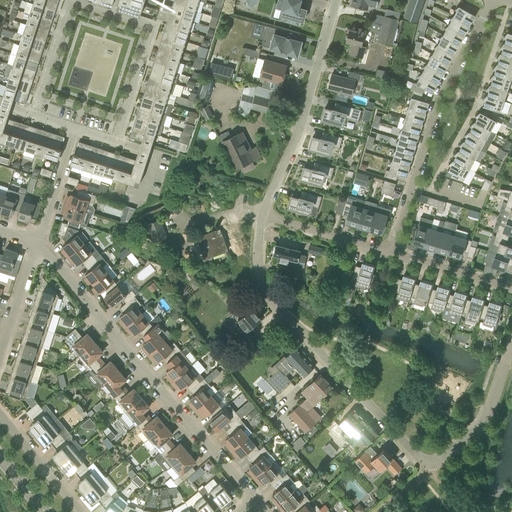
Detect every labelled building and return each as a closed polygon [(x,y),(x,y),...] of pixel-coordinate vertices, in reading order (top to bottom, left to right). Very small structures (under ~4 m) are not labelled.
[(59,1),(56,0),(34,0),(33,4),(53,10),(54,7),(56,8),(58,1),(59,1)] [(140,16),(141,13),(144,5),(127,0),(119,0),(117,8),(140,16)] [(175,4),(196,11),(199,0),(197,0),(175,0),(175,1),(176,1),(175,4)] [(279,0),(277,7),(284,9),(282,15),(287,16),(285,20),(297,24),(299,20),(303,21),(306,10),(299,7),(300,0),(279,0)] [(352,0),(351,6),(368,10),(369,5),(377,7),(378,0),(352,0)] [(417,23),(421,0),(407,0),(403,20),(417,23)] [(174,7),(162,3),(159,10),(192,21),(196,11),(175,4),(174,7)] [(53,13),(53,10),(33,4),(30,14),(52,21),(53,21),(51,20),(54,14),(53,13)] [(218,18),(221,8),(214,5),(211,16),(218,18)] [(470,25),(476,15),(459,6),(455,9),(456,10),(456,9),(457,10),(454,16),(470,25)] [(159,10),(157,18),(170,22),(169,25),(189,31),(192,21),(159,10)] [(52,22),(52,21),(30,14),(26,24),(47,31),(48,28),(49,28),(51,21),(52,22)] [(370,31),(376,33),(374,41),(397,47),(398,43),(393,42),(399,19),(384,16),(383,22),(382,25),(372,22),(370,31)] [(448,26),(465,35),(470,25),(454,16),(450,19),(451,19),(452,20),(449,25),(448,26)] [(47,31),(26,24),(23,35),(46,42),(46,41),(45,41),(47,34),(46,34),(47,31)] [(163,34),(186,42),(189,31),(169,25),(168,28),(167,27),(164,34),(163,34)] [(299,35),(264,25),(260,38),(264,39),(262,43),(271,45),(271,48),(275,49),(298,56),(299,51),(302,41),(297,40),(299,35)] [(443,35),(460,44),(465,35),(448,26),(449,25),(448,25),(445,28),(445,29),(446,30),(443,35)] [(363,43),(366,30),(359,28),(358,31),(349,29),(348,35),(346,35),(345,39),(346,40),(346,41),(352,43),(349,54),(362,58),(366,44),(363,43)] [(3,29),(1,35),(9,37),(10,32),(3,29)] [(505,43),(511,45),(511,33),(508,32),(503,37),(504,38),(504,37),(506,39),(505,43)] [(162,45),(182,52),(186,42),(163,34),(163,35),(164,35),(162,42),(163,42),(162,45)] [(46,42),(23,35),(20,45),(40,51),(41,49),(42,49),(44,42),(46,42)] [(438,45),(454,54),(460,44),(443,35),(439,38),(440,38),(441,39),(438,45)] [(511,57),(511,45),(505,43),(504,43),(500,48),(501,48),(503,49),(501,53),(501,54),(511,57)] [(39,54),(40,51),(20,45),(17,55),(39,62),(38,62),(40,55),(39,54)] [(156,55),(179,62),(182,52),(162,45),(161,48),(160,48),(158,55),(157,54),(156,55)] [(432,55),(449,64),(454,54),(438,45),(434,48),(435,48),(436,49),(432,54),(432,55)] [(199,57),(205,58),(206,59),(206,56),(207,54),(209,49),(208,48),(202,47),(199,46),(196,56),(199,57)] [(258,58),(260,52),(245,48),(243,54),(258,58)] [(498,64),(511,68),(511,57),(501,54),(501,53),(500,53),(496,58),(497,58),(499,60),(498,64)] [(427,64),(443,73),(449,64),(432,55),(432,54),(429,57),(429,58),(429,57),(430,58),(427,64)] [(39,63),(39,62),(17,55),(13,65),(34,72),(34,69),(36,69),(38,63),(39,63)] [(176,72),(179,62),(156,55),(157,56),(155,63),(156,63),(155,66),(176,72)] [(202,69),(205,59),(196,57),(193,66),(202,69)] [(265,60),(262,72),(260,78),(264,79),(281,84),(286,66),(266,60),(265,60)] [(234,68),(221,65),(220,64),(217,74),(219,75),(232,78),(232,77),(233,73),(234,68)] [(422,74),(438,83),(443,73),(427,64),(423,67),(424,67),(425,68),(422,74)] [(511,80),(511,77),(511,68),(498,64),(497,64),(493,69),(494,69),(496,70),(494,74),(494,75),(511,80)] [(33,75),(34,72),(13,65),(10,76),(32,83),(33,82),(32,82),(34,75),(33,75)] [(172,83),(176,72),(155,66),(154,69),(153,68),(151,75),(150,75),(172,83)] [(376,77),(387,80),(389,72),(378,69),(376,77)] [(328,89),(352,95),(356,80),(359,81),(361,74),(350,71),(348,78),(332,74),(328,89)] [(433,93),(438,83),(422,74),(422,73),(418,76),(418,77),(419,77),(419,78),(416,83),(415,82),(411,89),(422,94),(425,89),(433,93)] [(491,85),(507,91),(511,80),(494,75),(494,74),(489,79),(490,79),(492,81),(491,85)] [(172,83),(150,75),(150,76),(151,76),(149,83),(150,83),(149,86),(169,93),(172,94),(176,84),(172,83)] [(32,83),(10,76),(7,86),(27,92),(28,90),(29,90),(31,83),(32,83)] [(194,89),(196,82),(190,80),(188,87),(194,89)] [(504,101),(507,91),(491,85),(490,84),(486,89),(486,90),(487,89),(489,91),(487,95),(504,101)] [(25,103),(26,104),(26,103),(25,103),(27,96),(26,95),(27,92),(7,86),(0,105),(0,106),(0,140),(5,142),(11,122),(7,121),(8,118),(11,108),(13,100),(21,102),(20,103),(24,105),(25,103)] [(143,95),(143,96),(166,103),(169,93),(149,86),(148,89),(147,89),(144,96),(143,95)] [(251,108),(252,109),(269,113),(272,100),(275,101),(277,91),(257,86),(251,108)] [(411,89),(409,96),(411,98),(409,101),(410,102),(408,108),(426,113),(429,102),(421,100),(422,94),(411,89)] [(188,99),(195,101),(197,94),(191,92),(188,99)] [(483,105),(483,106),(500,112),(504,101),(487,95),(486,95),(482,100),(483,100),(485,101),(484,106),(483,105)] [(162,113),(166,103),(143,96),(144,97),(142,104),(143,104),(142,107),(162,113)] [(358,122),(361,110),(341,104),(339,110),(333,109),(333,110),(325,108),(322,119),(330,122),(330,125),(339,126),(339,125),(343,125),(345,118),(358,122)] [(159,124),(162,113),(142,107),(141,110),(140,109),(138,116),(137,116),(159,124)] [(405,118),(423,124),(426,113),(408,108),(406,111),(407,112),(405,118)] [(372,111),(367,110),(365,109),(362,118),(370,120),(371,117),(372,111)] [(197,113),(191,111),(187,122),(195,124),(198,115),(197,113)] [(475,122),(491,131),(496,121),(480,112),(475,116),(476,116),(477,118),(475,122)] [(135,127),(156,134),(159,124),(137,116),(136,117),(138,117),(135,124),(136,125),(135,127)] [(402,129),(420,134),(423,124),(405,118),(402,122),(404,123),(402,129)] [(472,128),(470,131),(470,132),(491,143),(496,134),(491,131),(475,122),(475,121),(470,126),(471,126),(472,128)] [(5,142),(15,146),(22,123),(21,124),(15,122),(14,123),(11,122),(5,142)] [(22,123),(15,146),(25,149),(32,129),(29,128),(29,126),(22,124),(23,123),(22,123)] [(191,134),(194,126),(186,123),(183,131),(191,134)] [(124,181),(129,182),(139,186),(149,153),(156,134),(135,127),(135,130),(133,130),(131,137),(130,136),(130,137),(131,138),(131,139),(134,140),(135,139),(142,141),(139,150),(136,159),(135,162),(131,160),(124,181)] [(25,149),(36,152),(43,130),(42,129),(42,131),(35,128),(35,129),(32,129),(25,149)] [(399,139),(416,145),(420,134),(402,129),(399,132),(401,133),(399,139)] [(36,152),(46,155),(52,135),(49,134),(50,133),(43,131),(43,130),(36,152)] [(486,153),(491,143),(470,132),(470,131),(469,131),(465,135),(465,136),(465,135),(467,137),(465,141),(480,150),(486,153)] [(224,143),(236,168),(261,157),(256,147),(247,150),(240,134),(231,138),(228,132),(218,136),(222,144),(224,143)] [(339,148),(343,137),(329,133),(327,139),(321,138),(320,139),(312,137),(309,149),(318,151),(318,154),(327,155),(327,154),(330,155),(333,146),(339,148)] [(189,137),(180,134),(178,140),(187,143),(189,137)] [(52,135),(46,155),(56,159),(59,160),(62,149),(60,148),(62,141),(63,142),(64,138),(63,138),(64,136),(63,136),(62,137),(56,135),(55,136),(52,135)] [(396,150),(395,150),(413,155),(416,145),(399,139),(396,143),(397,144),(396,150)] [(507,139),(502,147),(508,150),(511,142),(507,139)] [(459,151),(475,160),(480,150),(465,141),(464,141),(459,145),(460,145),(461,147),(459,151)] [(70,163),(83,167),(90,147),(87,146),(87,145),(80,143),(81,142),(80,142),(80,143),(78,142),(77,146),(78,147),(76,154),(74,153),(70,163)] [(178,142),(176,149),(189,153),(191,146),(178,142)] [(90,147),(83,167),(94,171),(101,148),(100,148),(100,149),(93,147),(93,148),(90,147)] [(101,148),(94,171),(104,174),(110,154),(107,153),(108,152),(101,150),(101,148)] [(501,149),(497,156),(502,159),(506,152),(501,149)] [(392,160),(410,166),(413,155),(395,150),(393,153),(394,154),(392,160)] [(454,161),(469,169),(475,173),(480,163),(475,160),(459,151),(459,150),(454,154),(454,155),(456,156),(454,160),(454,161)] [(110,154),(104,174),(114,177),(121,155),(120,156),(114,154),(113,155),(110,154)] [(124,181),(131,160),(128,160),(128,158),(121,156),(122,155),(121,155),(114,177),(124,181)] [(384,176),(396,180),(398,174),(407,177),(410,166),(392,160),(389,164),(391,165),(389,171),(386,170),(384,176)] [(448,170),(453,173),(451,177),(450,177),(463,181),(469,169),(454,161),(454,160),(453,160),(448,164),(449,164),(451,166),(449,170),(448,170)] [(331,179),(334,168),(320,164),(318,170),(312,168),(312,170),(304,168),(301,179),(309,182),(309,184),(318,185),(319,186),(322,185),(324,177),(331,179)] [(51,177),(53,171),(42,167),(40,174),(51,177)] [(497,172),(491,169),(489,167),(486,172),(494,177),(497,172)] [(39,176),(41,170),(34,168),(32,174),(39,176)] [(354,182),(367,186),(370,176),(357,172),(354,182)] [(79,179),(69,176),(67,182),(77,186),(79,179)] [(481,189),(487,192),(492,181),(486,179),(481,189)] [(394,190),(396,184),(396,183),(395,184),(385,180),(383,186),(394,190)] [(88,188),(96,191),(98,183),(91,181),(88,188)] [(101,183),(98,192),(106,194),(109,186),(101,183)] [(392,196),(394,190),(383,186),(381,192),(392,196)] [(511,190),(511,191),(511,190),(500,189),(497,196),(508,200),(507,200),(511,201),(511,190)] [(94,206),(93,206),(96,196),(79,190),(77,196),(72,194),(71,197),(67,195),(64,204),(85,211),(94,214),(95,209),(94,206)] [(319,207),(322,197),(308,192),(306,199),(300,197),(300,199),(292,196),(288,208),(297,210),(297,213),(306,214),(306,213),(310,214),(312,206),(319,207)] [(6,195),(0,212),(11,216),(11,218),(14,210),(20,212),(23,201),(24,198),(18,196),(17,199),(6,195)] [(364,208),(366,201),(348,195),(346,203),(342,215),(348,216),(347,221),(346,221),(358,225),(364,208)] [(429,197),(427,203),(427,204),(427,203),(438,207),(439,200),(429,197)] [(439,200),(438,207),(436,211),(443,213),(446,202),(440,200),(439,200)] [(42,204),(36,202),(35,205),(23,201),(20,212),(18,218),(29,222),(31,216),(37,218),(42,204)] [(335,213),(342,215),(346,203),(339,201),(335,213)] [(80,228),(85,211),(64,204),(62,213),(65,214),(64,217),(69,218),(67,224),(69,224),(69,225),(80,228)] [(136,209),(126,205),(124,212),(132,214),(136,209)] [(387,215),(390,216),(392,210),(377,205),(375,211),(370,228),(382,232),(382,231),(383,229),(384,230),(388,221),(386,220),(387,216),(387,215)] [(358,225),(370,228),(375,211),(364,208),(358,225)] [(148,223),(154,242),(167,238),(161,219),(148,223)] [(496,234),(508,238),(510,233),(511,233),(511,220),(507,219),(505,226),(499,225),(496,234)] [(438,227),(437,230),(431,228),(426,245),(437,249),(443,232),(446,221),(446,220),(445,222),(440,220),(438,227)] [(79,230),(68,227),(69,225),(69,224),(67,224),(62,222),(59,234),(65,236),(64,238),(67,243),(63,246),(65,248),(62,250),(68,258),(85,244),(77,235),(79,230)] [(426,245),(431,228),(419,225),(418,230),(415,229),(414,239),(415,239),(414,241),(414,242),(426,245)] [(228,251),(220,229),(197,237),(205,259),(228,251)] [(454,235),(450,234),(443,232),(437,249),(449,252),(454,235)] [(124,239),(110,234),(117,243),(124,239)] [(498,247),(496,253),(511,258),(511,246),(506,244),(508,238),(496,234),(493,244),(498,247)] [(472,241),(454,235),(449,252),(461,256),(461,255),(462,251),(468,253),(470,246),(472,241)] [(96,258),(85,244),(68,258),(74,265),(76,263),(78,264),(78,265),(83,261),(86,266),(96,258)] [(300,250),(276,244),(274,255),(281,256),(280,260),(287,262),(287,265),(304,269),(305,263),(306,255),(299,254),(300,250)] [(312,245),(309,251),(320,256),(323,249),(312,245)] [(476,247),(470,246),(468,253),(467,257),(473,259),(476,247)] [(6,249),(4,255),(0,266),(0,271),(16,277),(21,261),(15,259),(17,253),(6,249)] [(511,258),(496,253),(494,260),(488,259),(487,262),(486,262),(483,272),(495,276),(498,267),(511,271),(511,258)] [(107,272),(103,266),(108,262),(101,254),(96,258),(86,266),(90,270),(86,274),(87,276),(84,279),(90,286),(107,272)] [(146,262),(141,256),(138,259),(143,265),(146,262)] [(362,267),(356,265),(351,279),(358,281),(357,284),(368,287),(369,284),(372,285),(373,275),(372,275),(375,265),(363,262),(362,267)] [(118,286),(107,272),(90,286),(96,293),(99,291),(101,293),(105,289),(109,294),(118,286)] [(346,284),(349,275),(342,274),(340,282),(346,284)] [(410,297),(414,283),(416,278),(404,274),(403,280),(397,278),(392,291),(398,293),(398,296),(409,300),(410,297)] [(35,307),(53,313),(59,296),(43,276),(40,285),(36,298),(38,299),(35,307)] [(428,302),(432,288),(433,283),(421,280),(420,285),(414,283),(410,297),(416,298),(415,301),(427,305),(428,302)] [(154,282),(148,287),(152,292),(158,287),(154,282)] [(121,284),(118,286),(109,294),(104,298),(112,307),(122,299),(126,303),(120,308),(135,296),(136,295),(132,290),(129,293),(121,284)] [(445,307),(449,294),(450,288),(439,285),(437,290),(432,288),(428,302),(433,303),(432,306),(444,310),(445,307)] [(168,286),(160,287),(167,297),(168,286)] [(461,315),(462,312),(466,299),(468,294),(456,290),(454,295),(449,294),(445,307),(450,309),(449,312),(461,315)] [(479,317),(483,304),(485,299),(473,295),(471,301),(466,299),(462,312),(467,314),(467,317),(478,320),(479,317)] [(142,305),(135,296),(120,308),(124,313),(120,316),(122,318),(119,321),(125,328),(142,314),(137,308),(142,305)] [(483,304),(479,317),(485,319),(484,322),(496,326),(496,323),(499,323),(500,314),(499,314),(502,304),(490,300),(489,306),(483,304)] [(30,324),(48,330),(53,313),(35,307),(33,307),(30,316),(32,316),(30,324)] [(177,308),(169,315),(173,320),(181,313),(177,308)] [(234,332),(245,346),(254,338),(248,331),(261,319),(257,314),(258,312),(255,308),(253,309),(252,308),(238,319),(242,324),(234,332)] [(154,327),(142,314),(125,328),(131,335),(134,332),(136,335),(140,331),(144,336),(154,327)] [(65,317),(63,324),(72,326),(73,321),(74,320),(65,317)] [(24,342),(42,348),(48,330),(30,324),(27,324),(25,333),(27,333),(24,342)] [(148,355),(165,341),(161,336),(165,332),(158,324),(154,327),(144,336),(148,340),(144,344),(145,346),(142,348),(148,355)] [(80,334),(76,329),(67,336),(65,341),(79,357),(95,343),(88,334),(80,340),(77,336),(80,334)] [(49,330),(44,347),(50,349),(55,332),(49,330)] [(468,336),(456,332),(454,339),(466,343),(468,336)] [(202,342),(198,338),(198,337),(194,341),(198,346),(202,342)] [(18,359),(37,365),(42,348),(24,342),(22,341),(19,350),(21,350),(18,359)] [(170,346),(165,341),(148,355),(154,362),(157,360),(159,361),(159,362),(163,359),(167,363),(182,351),(181,350),(174,342),(170,346)] [(103,352),(95,343),(79,357),(90,371),(100,363),(96,358),(103,352)] [(285,376),(286,376),(294,368),(294,367),(304,377),(314,367),(296,348),(286,358),(284,356),(274,365),(285,376)] [(182,351),(167,363),(171,368),(167,371),(168,373),(166,375),(172,383),(194,364),(182,350),(181,350),(182,351)] [(31,382),(37,365),(18,359),(16,358),(14,367),(16,368),(13,376),(31,382)] [(178,390),(181,387),(182,389),(186,386),(190,390),(204,378),(200,374),(205,369),(198,360),(194,364),(172,383),(178,390)] [(102,384),(119,370),(111,361),(104,367),(100,363),(90,371),(102,384)] [(268,370),(271,372),(273,375),(268,380),(280,393),(291,382),(290,380),(286,376),(285,376),(274,365),(268,370)] [(126,379),(119,370),(102,384),(114,398),(123,390),(119,386),(126,379)] [(333,387),(320,374),(303,391),(309,397),(290,415),(307,432),(316,423),(307,412),(333,387)] [(26,400),(31,382),(13,376),(11,375),(8,384),(10,385),(7,393),(5,392),(5,393),(26,400)] [(204,378),(190,390),(194,395),(190,399),(192,401),(189,403),(195,410),(212,396),(207,391),(211,387),(204,378)] [(127,395),(123,390),(114,398),(119,404),(114,408),(121,416),(142,398),(134,389),(127,395)] [(61,401),(65,397),(61,392),(57,396),(61,401)] [(223,409),(212,396),(195,410),(201,417),(204,415),(205,416),(206,417),(206,416),(210,413),(213,418),(223,409)] [(137,425),(146,418),(142,413),(150,407),(142,398),(121,416),(119,417),(128,428),(135,423),(137,425)] [(247,403),(252,409),(255,407),(250,400),(247,403)] [(42,408),(38,403),(26,412),(30,417),(42,408)] [(78,403),(74,407),(80,415),(85,411),(78,403)] [(230,412),(226,407),(223,409),(213,418),(209,421),(217,431),(227,422),(231,427),(240,419),(241,419),(241,418),(234,410),(230,412)] [(255,407),(248,413),(253,418),(259,413),(255,407)] [(42,408),(30,417),(34,422),(30,426),(32,428),(29,430),(35,437),(52,423),(45,415),(46,413),(42,408)] [(266,414),(270,419),(275,413),(272,409),(266,414)] [(344,435),(352,444),(370,426),(362,418),(355,410),(339,425),(334,429),(339,434),(341,432),(344,435)] [(148,439),(165,425),(157,416),(150,422),(146,418),(137,425),(148,439)] [(248,436),(252,433),(247,427),(241,419),(240,419),(231,427),(226,431),(230,436),(226,439),(228,441),(225,443),(231,450),(248,436)] [(58,431),(52,423),(35,437),(41,445),(44,442),(46,444),(50,441),(54,446),(64,438),(70,433),(64,426),(58,431)] [(160,453),(169,445),(166,441),(173,434),(165,425),(148,439),(160,453)] [(352,444),(353,446),(356,449),(355,450),(357,453),(366,445),(367,446),(378,435),(370,426),(352,444)] [(112,432),(108,427),(103,430),(107,436),(112,432)] [(257,447),(248,436),(231,450),(237,458),(240,455),(241,457),(242,457),(246,454),(250,458),(259,450),(257,447)] [(108,450),(114,445),(107,437),(102,442),(108,450)] [(301,437),(292,444),(298,451),(307,443),(301,437)] [(72,440),(68,443),(64,438),(54,446),(58,451),(54,455),(56,457),(53,459),(59,466),(76,452),(82,447),(76,440),(72,440)] [(172,467),(188,453),(181,443),(173,450),(169,445),(160,453),(172,467)] [(267,458),(271,455),(264,446),(263,447),(259,450),(250,458),(254,463),(255,465),(251,468),(248,471),(254,478),(271,464),(267,458)] [(381,471),(394,459),(393,457),(393,456),(391,453),(389,453),(384,449),(377,456),(370,447),(355,460),(366,472),(375,464),(381,471)] [(88,467),(76,452),(59,466),(65,473),(68,471),(69,473),(73,470),(78,475),(88,467)] [(177,485),(183,480),(183,481),(188,477),(193,473),(189,468),(196,462),(188,453),(172,467),(179,476),(173,481),(177,485)] [(394,475),(402,468),(398,463),(390,470),(394,475)] [(273,486),(283,478),(271,464),(254,478),(261,485),(263,483),(265,485),(269,481),(273,486)] [(100,481),(88,467),(78,475),(82,480),(78,484),(80,486),(77,488),(83,495),(100,481)] [(132,478),(137,474),(133,469),(128,473),(132,478)] [(294,491),(290,485),(294,482),(287,474),(283,478),(273,486),(278,492),(272,498),(278,505),(294,491)] [(232,497),(226,490),(220,483),(218,484),(214,479),(204,486),(203,485),(198,489),(203,497),(204,496),(215,511),(222,505),(224,508),(232,502),(230,499),(232,497)] [(111,495),(100,481),(83,495),(89,502),(91,500),(93,502),(97,499),(101,504),(111,495)] [(310,501),(299,488),(294,491),(278,505),(283,511),(284,511),(287,510),(288,511),(289,511),(292,509),(295,511),(297,511),(309,503),(310,501)] [(121,511),(127,505),(129,503),(120,496),(116,492),(111,496),(111,495),(101,504),(106,509),(107,510),(105,511),(121,511)] [(204,496),(203,497),(189,508),(191,511),(216,511),(215,511),(204,496)] [(191,511),(189,508),(186,503),(173,511),(191,511)] [(309,503),(297,511),(322,511),(316,505),(313,508),(309,503)]
